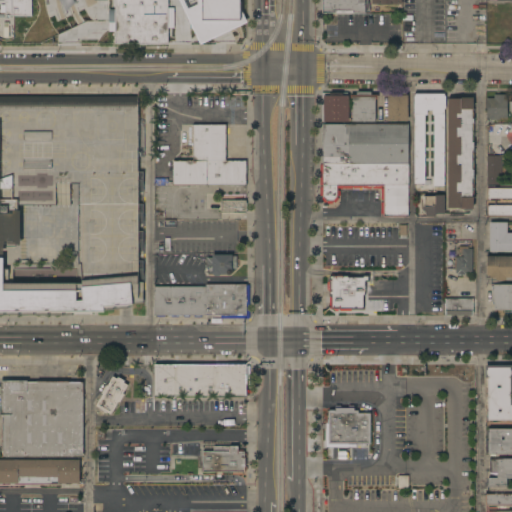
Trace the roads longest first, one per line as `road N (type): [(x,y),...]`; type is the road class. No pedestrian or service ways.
road 1 (residential): [(0,77),(265,78),(302,68)]
road 2 (residential): [(302,68),(264,60),(0,60)]
road 3 (secondary): [(268,341),(0,341)]
road 4 (residential): [(511,67),(302,68)]
road 5 (primary): [(297,341),(302,153)]
road 6 (primary): [(268,341),(264,501)]
road 7 (primary): [(265,78),(265,219)]
road 8 (primary): [(299,467),(297,341)]
road 9 (secondary): [(511,340),(388,341)]
